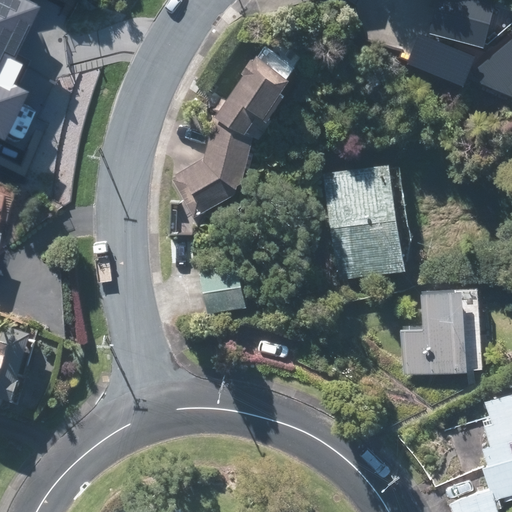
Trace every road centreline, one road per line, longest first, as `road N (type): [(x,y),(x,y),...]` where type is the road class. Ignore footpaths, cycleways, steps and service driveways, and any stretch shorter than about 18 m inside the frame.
road 1 (residential): [(155,411),(123,210),(128,141),(163,51),(203,0)]
road 2 (residential): [(155,411),(227,407),(306,431),(392,511)]
road 3 (residential): [(31,511),(67,462),(155,411)]
